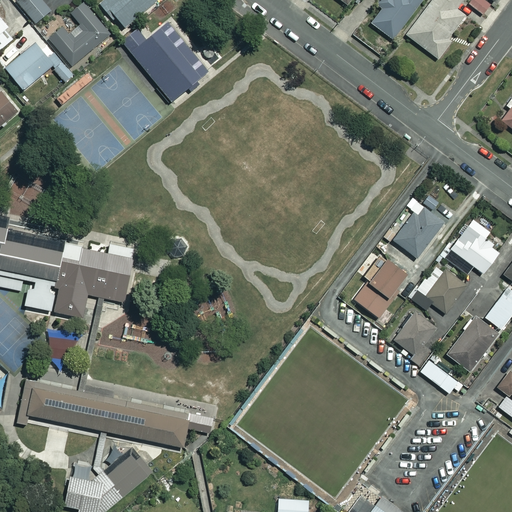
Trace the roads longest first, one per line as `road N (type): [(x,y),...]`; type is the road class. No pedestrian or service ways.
road 1 (residential): [(431,126),(264,0)]
road 2 (residential): [(511,22),(431,126)]
